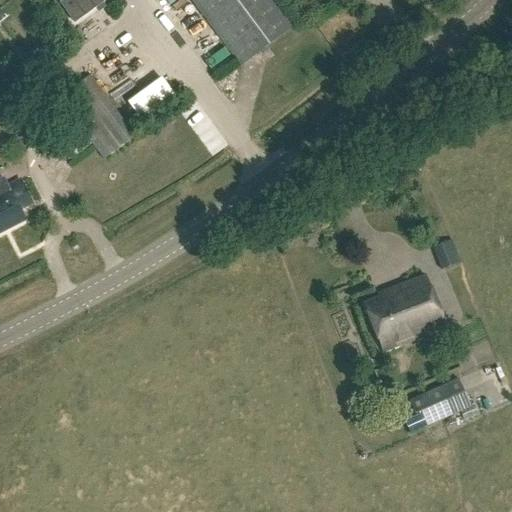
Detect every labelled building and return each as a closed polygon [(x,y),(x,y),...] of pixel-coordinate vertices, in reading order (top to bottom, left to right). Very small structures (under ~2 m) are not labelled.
[(105,0),(57,0),(77,25),(107,2),(105,0)] [(294,26),(275,0),(186,0),(237,68),(294,26)] [(131,138),(87,78),(56,101),(100,161),(131,138)] [(24,202),(15,179),(0,185),(0,190),(1,193),(0,193),(0,226),(17,219),(12,207),(24,202)] [(453,240),(434,247),(442,270),(462,264),(453,240)] [(449,324),(428,273),(394,287),(395,291),(365,303),(384,350),(449,324)] [(410,401),(416,415),(465,392),(459,379),(410,401)] [(465,392),(416,415),(404,420),(410,434),(471,407),(465,392)]
